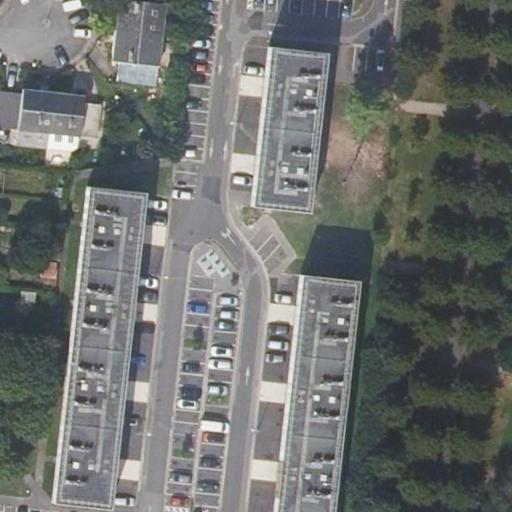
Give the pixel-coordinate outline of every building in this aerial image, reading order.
[(112,0),(112,2),(107,2),(100,63),(106,63),(103,84),(143,89),(153,0),(112,0)] [(248,171),(243,214),(298,220),(316,63),(261,56),(256,97),(248,171)] [(0,126),(6,127),(35,131),(84,136),(87,106),(71,105),(72,97),(12,90),(11,97),(0,96),(0,126)] [(33,147),(35,131),(6,127),(5,143),(33,147)] [(84,190),(47,504),(100,510),(137,196),(84,190)] [(294,276),(266,511),(322,511),(349,282),(294,276)]
